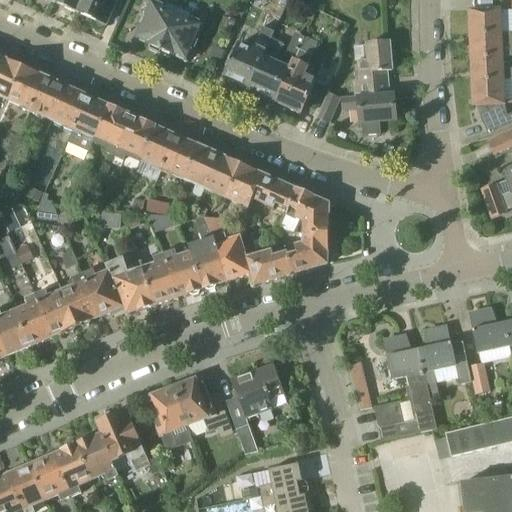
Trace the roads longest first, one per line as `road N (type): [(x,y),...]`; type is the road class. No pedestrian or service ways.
road 1 (residential): [(0,22),(299,156),(445,200)]
road 2 (residential): [(0,418),(137,360),(310,307)]
road 3 (residential): [(350,511),(310,307)]
road 4 (residential): [(445,200),(429,0)]
road 5 (residential): [(310,307),(462,272)]
